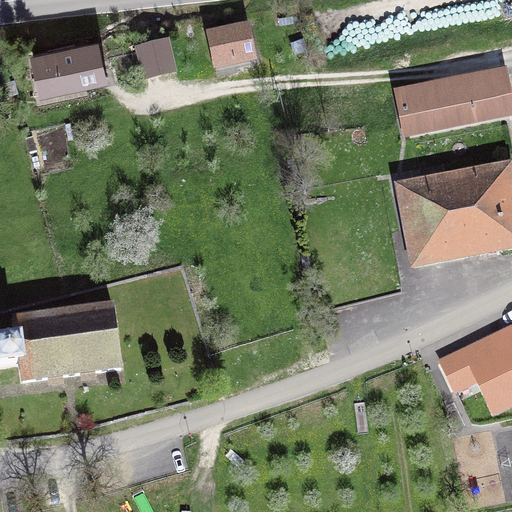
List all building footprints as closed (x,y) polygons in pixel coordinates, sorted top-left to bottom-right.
[(245,47),(251,46),(248,34),(213,43),(218,66),(241,60),(239,54),(247,52),(245,47)] [(97,48),(77,53),(76,46),(46,53),(52,82),(85,75),(84,73),(101,69),(97,48)] [(408,134),(511,113),(506,82),(402,102),(408,134)] [(464,175),(399,187),(414,267),(511,248),(511,167),(511,166),(474,173),(472,163),(462,165),(464,175)] [(0,366),(21,364),(23,383),(123,370),(114,305),(14,318),(17,336),(0,338),(0,366)] [(493,414),(511,404),(511,329),(463,353),(493,414)]
